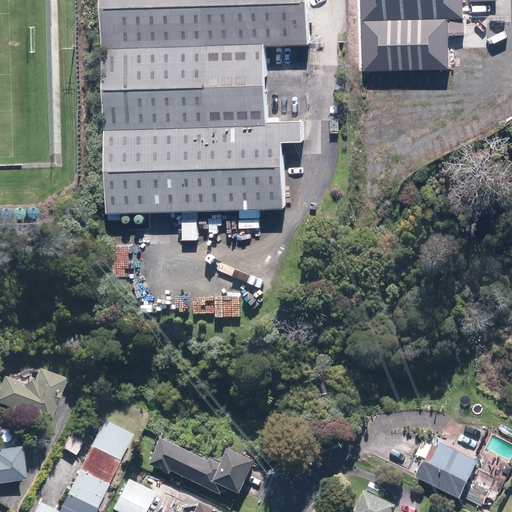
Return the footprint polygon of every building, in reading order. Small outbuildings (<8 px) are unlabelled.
[(311,0),(98,0),(101,53),(265,47),(313,46),(311,0)] [(462,30),(461,0),(476,0),(362,0),(365,74),(447,72),(445,31),(462,30)] [(265,47),(101,53),(104,131),(267,125),(265,47)] [(104,131),(107,213),(289,205),(286,145),(307,144),(306,123),(267,125),(104,131)] [(145,248),(120,247),(119,274),(125,274),(125,279),(130,279),(130,281),(136,282),(136,278),(143,278),(145,248)] [(36,379),(24,384),(5,376),(0,388),(0,402),(51,422),(67,379),(40,368),(36,379)] [(95,511),(133,434),(104,420),(58,511),(95,511)] [(63,447),(76,455),(86,439),(73,432),(63,447)] [(0,438),(0,482),(26,479),(21,446),(18,447),(16,436),(0,438)] [(237,447),(227,466),(168,437),(157,458),(154,464),(173,474),(175,470),(224,495),(229,486),(244,494),(261,460),(237,447)] [(484,457),(448,439),(437,461),(429,456),(420,475),(465,496),(484,457)] [(144,511),(155,492),(128,478),(112,509),(119,511),(144,511)] [(399,503),(367,488),(355,511),(415,511),(414,511),(413,511),(407,511),(397,507),(399,503)] [(181,511),(186,503),(162,491),(159,497),(164,499),(157,511),(181,511)] [(55,511),(57,510),(40,502),(34,511),(55,511)] [(218,511),(198,502),(192,511),(218,511)]
